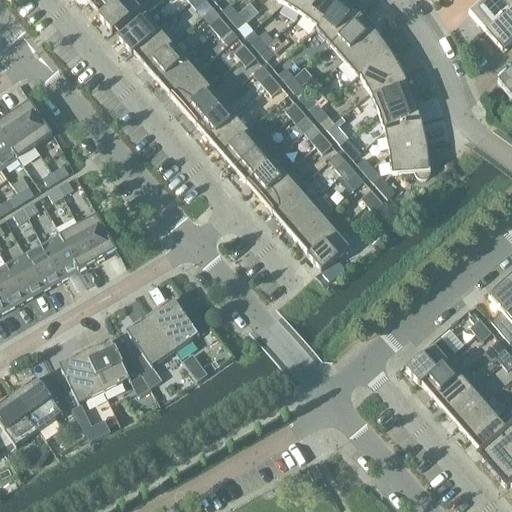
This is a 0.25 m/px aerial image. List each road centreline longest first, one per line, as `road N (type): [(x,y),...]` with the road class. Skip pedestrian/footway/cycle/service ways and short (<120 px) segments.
road 1 (residential): [(235,217),(46,0)]
road 2 (unclassified): [(194,249),(33,65)]
road 3 (residential): [(0,363),(194,249)]
road 4 (unclassified): [(330,410),(194,249)]
road 5 (residential): [(152,511),(330,410)]
road 6 (residential): [(511,163),(470,133),(430,45),(397,0)]
road 7 (residential): [(368,371),(511,243)]
road 8 (residential): [(488,511),(368,371)]
road 9 (residential): [(421,511),(330,410)]
